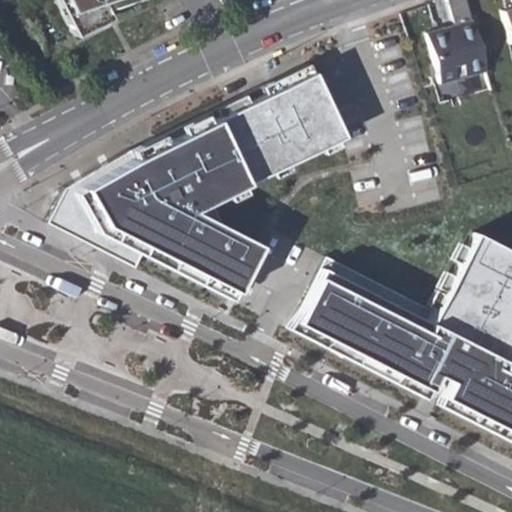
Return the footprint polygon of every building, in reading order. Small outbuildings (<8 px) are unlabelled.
[(53,0),(71,35),(107,17),(103,8),(124,0),(53,0)] [(484,70),(463,0),(444,0),(452,24),(424,33),(438,83),(484,70)] [(511,42),(511,7),(501,10),(508,43),(511,42)] [(400,35),(371,44),(393,113),(422,104),(400,35)] [(345,134),(310,64),(209,111),(65,185),(46,222),(134,267),(142,254),(228,298),(261,243),(190,210),(345,134)] [(435,311),(323,255),(288,326),(427,396),(439,373),(452,380),(440,402),(511,438),(511,351),(511,350),(511,250),(475,232),(435,311)]
